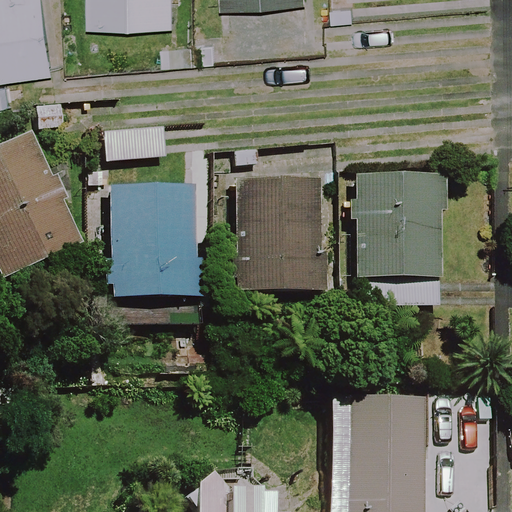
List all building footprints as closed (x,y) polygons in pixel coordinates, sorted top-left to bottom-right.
[(0,0),(0,82),(48,78),(41,0),(0,0)] [(170,30),(169,0),(81,0),(82,32),(170,30)] [(295,13),(295,0),(209,0),(209,11),(295,13)] [(52,90),(19,95),(26,139),(59,134),(52,90)] [(155,165),(152,137),(94,141),(96,169),(155,165)] [(0,283),(68,255),(21,143),(0,151),(0,283)] [(428,289),(434,186),(346,181),(341,284),(428,289)] [(307,190),(229,188),(225,299),(304,301),(307,190)] [(187,306),(182,191),(95,194),(100,310),(187,306)] [(412,511),(417,409),(332,406),(327,511),(412,511)] [(178,498),(178,511),(242,511),(243,497),(178,498)]
